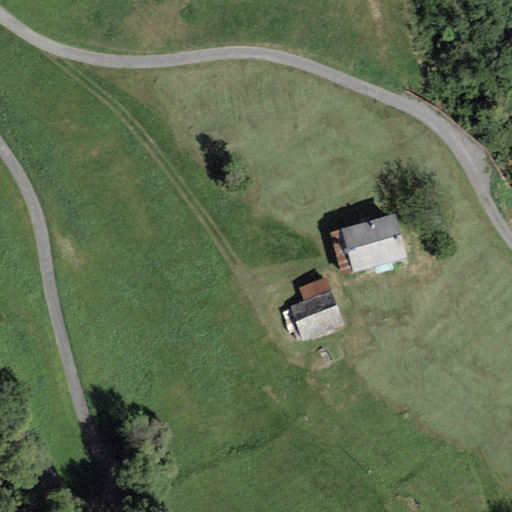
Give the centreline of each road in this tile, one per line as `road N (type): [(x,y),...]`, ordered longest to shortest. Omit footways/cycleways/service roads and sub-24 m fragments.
road 1 (track): [(0,15),(72,58),(277,59),(377,92),(451,140),(511,245)]
road 2 (track): [(0,378),(48,454),(76,481),(100,497),(120,496),(127,487),(83,412),(39,272),(38,223),(0,149)]
